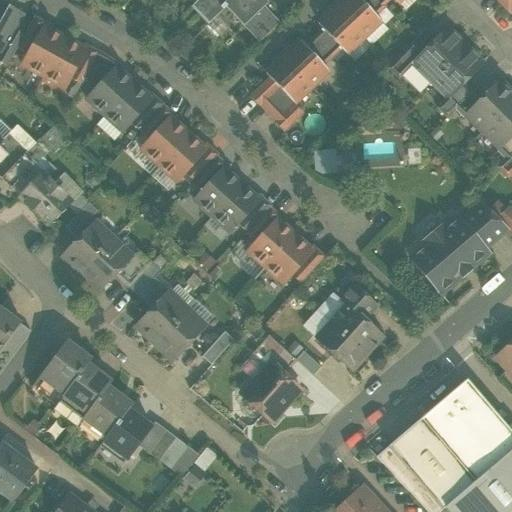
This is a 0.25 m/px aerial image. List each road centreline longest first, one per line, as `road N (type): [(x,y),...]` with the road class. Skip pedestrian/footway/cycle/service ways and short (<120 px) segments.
road 1 (residential): [(511,281),(306,464),(289,468),(230,447),(63,302)]
road 2 (residential): [(54,0),(173,68),(340,229)]
road 3 (residential): [(0,418),(115,504)]
